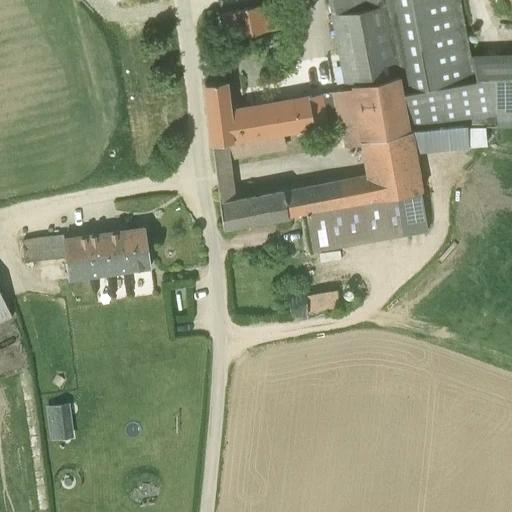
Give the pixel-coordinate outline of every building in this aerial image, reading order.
[(204,83),(212,145),(283,133),(313,128),(313,126),(338,121),(343,146),(359,143),(412,132),(415,152),(468,146),(466,125),(498,125),(497,126),(511,125),(511,52),(470,54),(459,0),(328,0),(345,90),(308,97),(306,94),(257,102),(230,107),(226,79),(204,83)] [(227,38),(274,28),(269,3),(222,13),(227,38)] [(364,173),(234,196),(230,169),(215,171),(222,226),(305,211),(312,252),(427,231),(420,191),(422,190),(415,152),(412,132),(359,143),(364,173)] [(283,133),(212,145),(215,171),(230,169),(229,158),(285,148),(283,133)] [(65,256),(68,278),(150,266),(145,227),(63,239),(63,235),(22,241),(24,261),(65,256)] [(0,320),(11,315),(0,291),(0,320)] [(290,314),(338,308),(336,291),(288,297),(290,314)] [(69,402),(45,405),(47,417),(70,414),(69,402)]
